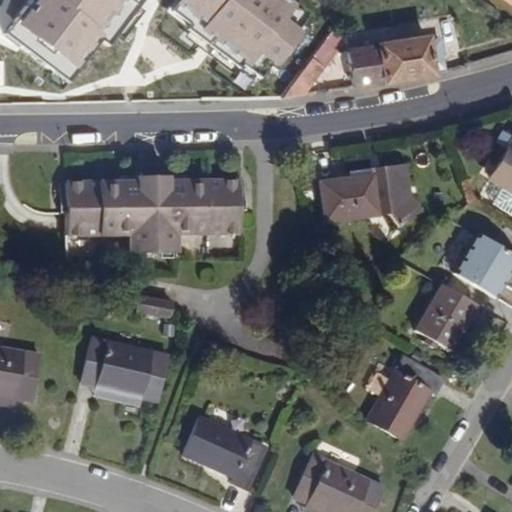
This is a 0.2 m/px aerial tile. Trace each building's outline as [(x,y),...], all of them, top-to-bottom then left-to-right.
[(40,0),(9,40),(75,91),(144,0),(40,0)] [(268,0),(172,0),(164,12),(268,89),(311,31),(268,0)] [(437,73),(446,71),(440,36),(428,37),(434,74),(437,73)] [(351,87),(434,74),(428,37),(347,46),(350,76),(351,87)] [(335,57),(341,49),(332,42),(293,96),(318,92),(329,75),(339,60),(335,57)] [(350,76),(343,77),(329,75),(318,92),(351,87),(350,76)] [(411,171),(406,137),(402,138),(411,194),(423,184),(411,171)] [(400,202),(411,194),(402,138),(361,145),(362,151),(352,153),(358,194),(389,189),(400,202)] [(511,149),(503,155),(511,167),(511,166),(511,149)] [(319,158),(326,200),(358,194),(352,153),(319,158)] [(177,221),(239,219),(238,166),(168,168),(136,168),(65,170),(66,223),(129,222),(131,242),(178,241),(177,221)] [(511,263),(511,252),(475,231),(459,258),(501,282),(511,263)] [(451,271),(493,295),(501,282),(459,258),(451,271)] [(475,303),(439,282),(430,298),(465,319),(475,303)] [(337,301),(343,290),(331,284),(321,290),(320,291),(337,301)] [(157,320),(161,305),(127,297),(124,312),(157,320)] [(449,347),(465,319),(430,298),(414,327),(424,333),(435,339),(449,347)] [(281,344),(284,330),(270,327),(267,342),(281,344)] [(421,338),(432,344),(435,339),(424,333),(421,338)] [(143,406),(154,359),(77,341),(66,389),(82,393),(82,394),(127,404),(128,402),(143,406)] [(0,402),(16,405),(24,356),(0,352),(0,402)] [(418,400),(427,384),(385,359),(346,423),(381,444),(410,395),(418,400)] [(81,401),(126,412),(127,404),(82,394),(81,401)] [(238,491),(259,446),(192,416),(176,452),(227,475),(223,484),(238,491)] [(367,511),(379,488),(305,454),(285,497),(300,504),(299,505),(314,511),(367,511)]
